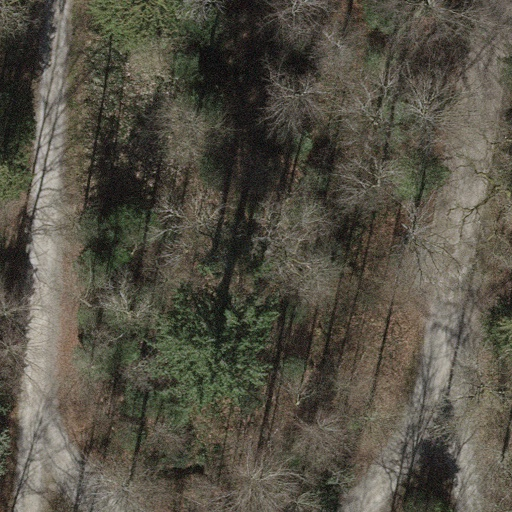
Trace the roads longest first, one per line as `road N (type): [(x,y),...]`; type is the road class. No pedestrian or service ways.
road 1 (track): [(56,0),(36,444),(105,511)]
road 2 (unclassified): [(501,0),(452,283)]
road 3 (track): [(452,283),(443,373),(469,511)]
road 4 (track): [(353,511),(406,452),(443,373)]
